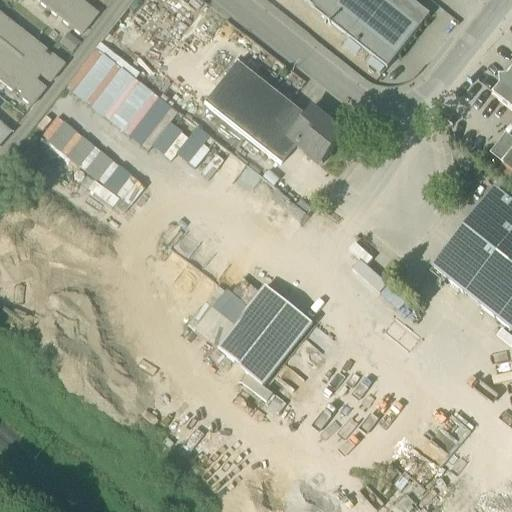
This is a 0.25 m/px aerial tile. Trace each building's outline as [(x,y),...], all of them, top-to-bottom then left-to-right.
[(18,100),(30,110),(44,92),(34,85),(39,78),(49,86),(63,69),(51,59),(48,62),(42,57),(45,54),(0,18),(0,0),(30,0),(80,39),(96,18),(74,0),(88,0),(92,3),(94,0),(0,0),(0,85),(12,95),(15,92),(21,97),(18,100)] [(299,0),(388,70),(430,17),(408,0),(299,0)] [(79,45),(67,35),(59,45),(72,55),(79,45)] [(177,117),(94,52),(65,89),(147,154),(151,150),(170,165),(189,141),(170,126),(177,117)] [(204,107),(280,168),(295,149),(286,142),(303,120),(236,66),(204,107)] [(511,75),(498,93),(499,103),(511,112),(511,154),(502,166),(511,173),(511,75)] [(295,149),(317,167),(323,166),(343,141),(342,135),(314,113),(308,113),(303,120),(286,142),(295,149)] [(119,170),(56,120),(40,141),(102,190),(119,170)] [(0,146),(9,136),(0,127),(0,146)] [(502,166),(511,154),(511,142),(507,138),(492,158),(502,166)] [(461,293),(511,333),(511,204),(496,192),(433,271),(449,283),(454,288),(461,293)] [(249,311),(234,330),(216,352),(263,389),(313,327),(266,289),(249,311)] [(226,293),(211,311),(234,330),(249,311),(226,293)] [(207,345),(216,352),(234,330),(225,322),(211,311),(193,334),(207,345)]
